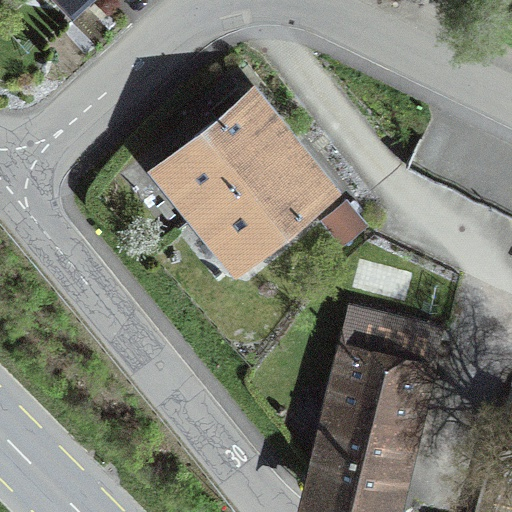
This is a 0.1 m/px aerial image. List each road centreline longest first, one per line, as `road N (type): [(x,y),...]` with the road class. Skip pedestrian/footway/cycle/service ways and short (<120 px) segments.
road 1 (unknown): [(442,511),(471,341),(467,271),(428,210),(295,66),(218,30)]
road 2 (unclassified): [(0,179),(274,511)]
road 3 (residential): [(511,111),(307,27),(218,30)]
road 4 (residential): [(218,30),(146,37),(0,174)]
